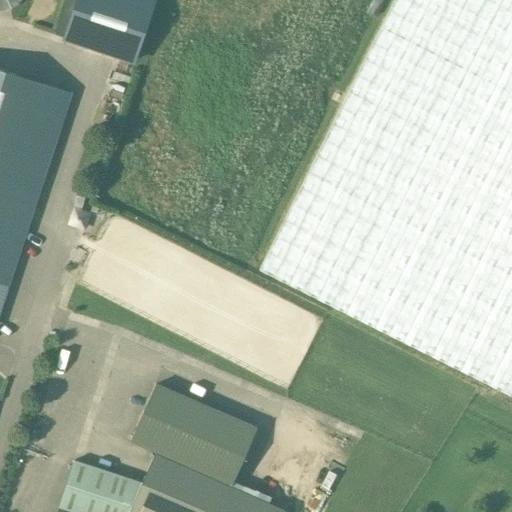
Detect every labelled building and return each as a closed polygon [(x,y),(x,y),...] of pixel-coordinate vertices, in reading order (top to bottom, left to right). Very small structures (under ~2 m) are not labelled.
[(134,61),(154,2),(149,0),(76,0),(64,37),(134,61)] [(511,0),(393,0),(259,270),(511,396),(511,0)] [(0,300),(69,93),(0,69),(0,300)] [(129,511),(130,511),(265,511),(271,498),(232,480),(255,428),(154,385),(132,440),(155,450),(142,482),(129,511)] [(58,507),(73,511),(130,511),(129,511),(142,482),(74,459),(58,507)]
